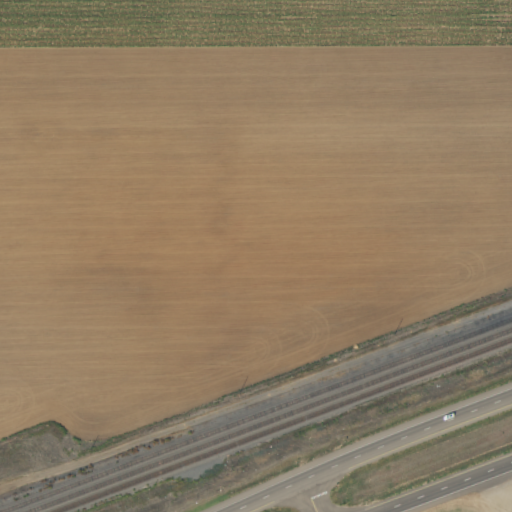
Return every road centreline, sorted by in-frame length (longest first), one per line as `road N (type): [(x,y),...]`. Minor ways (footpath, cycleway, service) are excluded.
road 1 (trunk): [(511,394),(229,511)]
road 2 (trunk): [(381,511),(511,462)]
